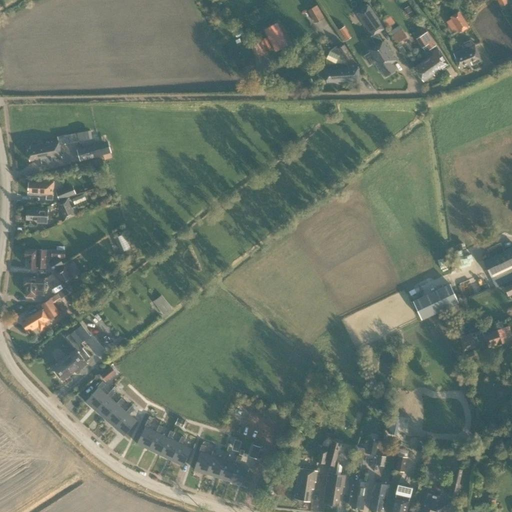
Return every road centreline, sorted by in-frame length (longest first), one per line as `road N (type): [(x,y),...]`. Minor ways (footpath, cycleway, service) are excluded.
road 1 (residential): [(511,58),(418,94),(0,101)]
road 2 (tertiary): [(238,511),(193,501),(113,463),(9,362),(0,341)]
